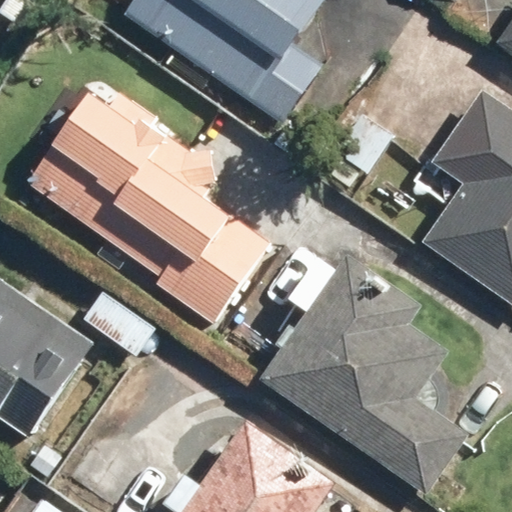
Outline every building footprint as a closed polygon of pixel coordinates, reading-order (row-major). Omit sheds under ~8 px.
[(137,0),(125,18),(281,132),(327,69),(300,50),(334,3),(330,0),(137,0)] [(446,0),(462,10),(468,0),(446,0)] [(511,108),(489,93),(438,168),(465,186),(423,247),(511,307),(511,108)] [(223,335),(279,253),(213,207),(226,188),(104,103),(41,194),(117,246),(110,256),(223,335)] [(426,321),(351,265),(342,276),(325,263),(291,309),(314,326),(271,384),(435,506),(474,453),(414,409),(452,358),(418,332),(426,321)] [(104,351),(0,277),(0,424),(35,449),(104,351)] [(327,511),(342,490),(247,426),(189,511),(327,511)] [(0,491),(10,476),(0,468),(0,491)]
